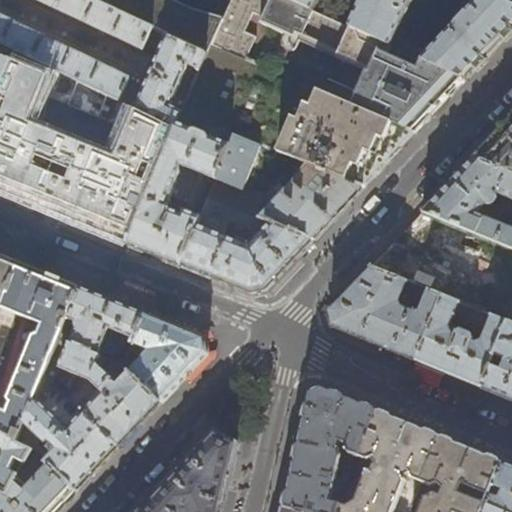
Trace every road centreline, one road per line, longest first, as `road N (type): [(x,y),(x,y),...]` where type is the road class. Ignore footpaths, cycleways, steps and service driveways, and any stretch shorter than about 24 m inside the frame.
road 1 (residential): [(511,76),(273,328)]
road 2 (residential): [(273,328),(0,217)]
road 3 (residential): [(273,328),(96,511)]
road 4 (residential): [(293,338),(393,392),(511,439)]
road 5 (residential): [(252,511),(293,338)]
